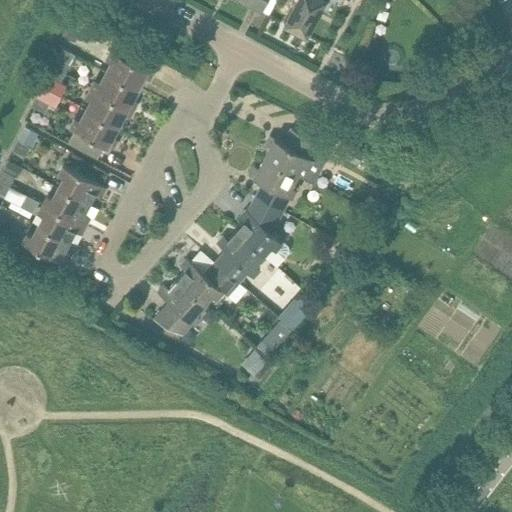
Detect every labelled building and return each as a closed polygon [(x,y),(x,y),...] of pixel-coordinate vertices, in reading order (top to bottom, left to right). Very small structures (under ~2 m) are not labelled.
[(270,14),(277,0),(240,0),(261,11),(262,10),(270,14)] [(296,0),(294,6),(284,24),(307,36),(326,0),(296,0)] [(364,0),(360,7),(361,11),(369,15),(377,0),(364,0)] [(63,34),(76,41),(80,31),(67,25),(63,34)] [(149,79),(154,71),(112,49),(107,58),(112,61),(107,71),(139,87),(144,76),(149,79)] [(65,73),(69,65),(56,58),(51,66),(65,73)] [(65,73),(51,66),(47,73),(61,81),(65,73)] [(139,87),(107,71),(101,83),(95,79),(91,87),(133,109),(138,101),(133,99),(139,87)] [(129,117),(133,109),(91,87),(86,96),(91,99),(86,109),(118,126),(124,115),(129,117)] [(36,97),(31,106),(44,113),(48,104),(36,97)] [(118,126),(86,109),(80,120),(74,117),(70,125),(113,148),(117,140),(112,137),(118,126)] [(301,114),(294,126),(308,133),(315,121),(301,114)] [(265,157),(297,174),(315,182),(334,144),(318,136),(316,140),(292,127),(285,142),(271,135),(266,143),(271,146),(265,157)] [(25,156),(30,147),(18,140),(13,149),(25,156)] [(297,174),(265,157),(260,168),(254,165),(250,174),(264,181),(257,195),(282,209),(290,195),(291,196),(296,187),(291,185),(297,174)] [(102,195),(106,187),(64,164),(59,173),(65,176),(59,186),(91,203),(97,193),(102,195)] [(1,170),(0,171),(0,179),(9,185),(10,185),(14,176),(1,170)] [(0,190),(5,193),(10,185),(0,179),(0,190)] [(91,203),(59,186),(53,199),(47,196),(44,203),(86,225),(90,217),(85,215),(91,203)] [(270,231),(282,209),(257,195),(248,210),(247,209),(240,216),(245,220),(236,230),(275,265),(276,264),(277,265),(288,254),(289,250),(289,245),(284,240),(283,242),(270,231)] [(81,233),(86,225),(44,203),(38,213),(44,215),(39,225),(71,242),(76,231),(81,233)] [(71,242),(39,225),(33,236),(28,234),(23,243),(47,255),(82,273),(83,272),(66,263),(70,256),(65,253),(71,242)] [(275,265),(236,230),(228,239),(224,235),(217,242),(226,250),(215,263),(239,284),(240,282),(244,285),(253,275),(253,276),(261,267),(268,273),(275,265)] [(205,274),(188,258),(181,265),(186,269),(177,279),(203,302),(211,293),(217,299),(223,293),(227,297),(239,284),(215,263),(205,274)] [(203,302),(177,279),(169,288),(165,284),(158,291),(170,301),(155,318),(124,301),(123,302),(169,326),(181,333),(190,322),(191,323),(199,315),(195,311),(203,302)] [(289,302),(277,315),(292,328),(304,314),(289,302)] [(305,401),(315,387),(303,378),(293,392),(305,401)]
